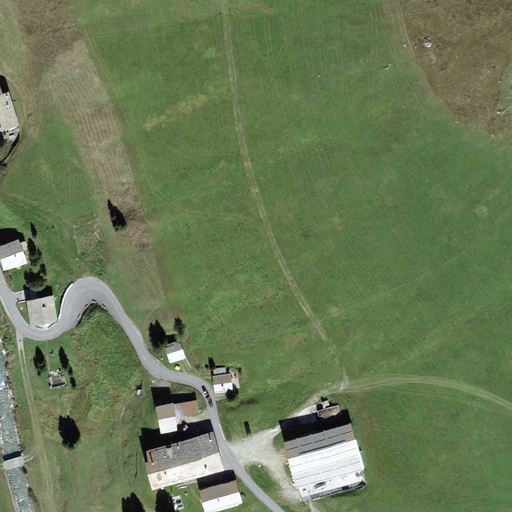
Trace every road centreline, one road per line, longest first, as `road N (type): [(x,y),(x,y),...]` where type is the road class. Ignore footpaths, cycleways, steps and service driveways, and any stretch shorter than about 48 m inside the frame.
road 1 (track): [(221,0),(236,114),(271,231),(309,314),(342,362),(338,383),(274,432),(225,449)]
road 2 (unclassified): [(279,511),(232,462),(207,388),(152,363),(107,289),(82,284),(58,328),(41,334),(20,323),(0,278)]
road 3 (track): [(0,467),(32,455),(38,444),(20,323)]
